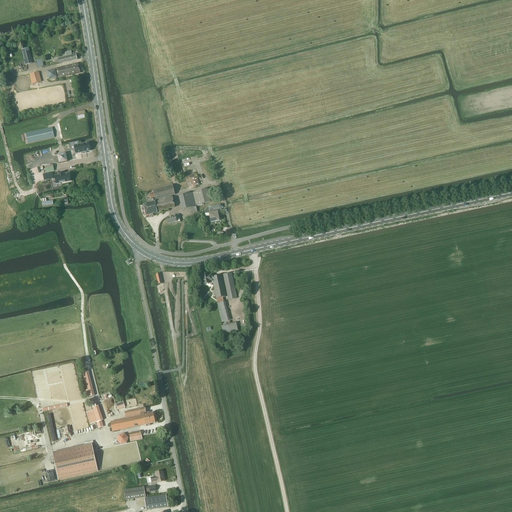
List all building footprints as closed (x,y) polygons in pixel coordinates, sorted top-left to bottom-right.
[(25,65),(32,63),(29,49),(22,50),(25,65)] [(59,64),(77,59),(76,54),(72,55),(71,51),(66,53),(67,57),(58,59),(59,64)] [(59,78),(80,73),(78,63),(57,68),(59,78)] [(49,80),(57,78),(55,69),(47,71),(49,80)] [(42,82),(41,81),(39,73),(30,75),(32,84),(42,82)] [(28,143),(54,137),(52,128),(26,133),(28,143)] [(89,143),(74,146),(76,154),(82,153),(82,154),(86,153),(86,152),(91,151),(89,143)] [(66,154),(58,156),(59,164),(67,162),(66,154)] [(46,172),(54,171),(53,163),(45,165),(46,172)] [(59,175),(55,176),(56,184),(71,181),(69,173),(64,174),(63,173),(59,174),(59,175)] [(173,199),(172,196),(175,195),(173,185),(157,189),(160,202),(173,199)] [(157,189),(153,190),(154,193),(151,194),(149,195),(149,197),(151,198),(152,198),(154,202),(155,202),(155,204),(160,202),(157,189)] [(196,206),(211,202),(208,189),(179,196),(182,210),(189,208),(190,214),(198,213),(196,206)] [(154,214),(157,213),(157,212),(175,208),(173,199),(160,202),(155,204),(155,202),(154,202),(151,203),(154,214)] [(151,203),(143,205),(146,216),(154,214),(151,203)] [(211,223),(220,221),(217,211),(221,210),(220,204),(219,204),(219,205),(207,208),(205,210),(206,214),(209,213),(211,223)] [(229,300),(237,298),(232,273),(223,275),(229,300)] [(213,281),(217,299),(218,303),(224,302),(223,297),(226,297),(222,275),(213,277),(212,275),(209,275),(208,274),(202,275),(204,285),(210,283),(209,282),(213,281)] [(223,334),(238,331),(236,323),(221,326),(223,334)] [(89,372),(82,373),(87,390),(85,391),(87,397),(88,397),(94,396),(89,372)] [(126,419),(111,422),(112,431),(147,424),(147,426),(150,425),(150,423),(155,422),(153,413),(144,415),(143,413),(146,413),(145,407),(144,408),(143,405),(139,405),(140,408),(139,409),(125,412),(126,419)] [(98,406),(92,408),(93,410),(86,412),(90,424),(97,422),(101,421),(103,420),(98,406)] [(139,436),(141,435),(140,431),(129,433),(131,442),(140,440),(139,436)] [(119,435),(117,440),(121,445),(127,444),(128,438),(124,433),(119,435)] [(52,452),(59,481),(98,472),(92,444),(52,452)] [(156,477),(151,478),(152,483),(157,482),(165,481),(163,471),(155,473),(156,476),(156,477)] [(137,488),(134,489),(135,498),(145,497),(144,487),(137,488)] [(166,495),(145,498),(146,510),(168,507),(166,495)]
